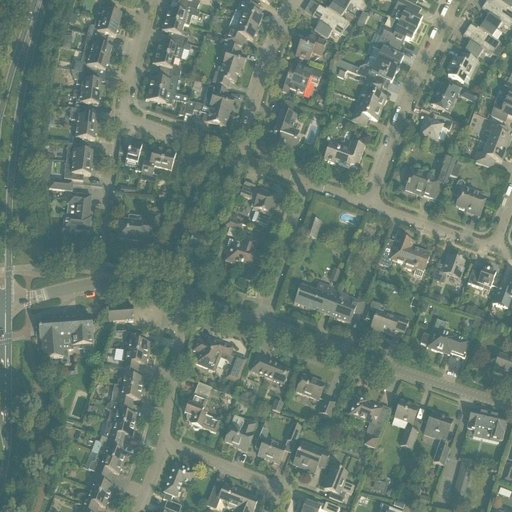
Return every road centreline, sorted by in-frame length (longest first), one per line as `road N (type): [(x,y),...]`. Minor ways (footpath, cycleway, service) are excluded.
road 1 (secondary): [(8,304),(12,159),(42,0)]
road 2 (residential): [(257,317),(511,405)]
road 3 (residential): [(456,0),(369,205)]
road 4 (secondary): [(0,486),(8,304)]
road 5 (residential): [(8,304),(123,282),(186,292)]
road 6 (residential): [(299,0),(236,153)]
road 7 (residential): [(162,438),(186,292)]
road 8 (residential): [(270,511),(271,480),(162,438)]
road 9 (residential): [(257,317),(305,183)]
road 10 (residential): [(369,205),(493,250)]
road 11 (secondary): [(38,0),(0,116)]
